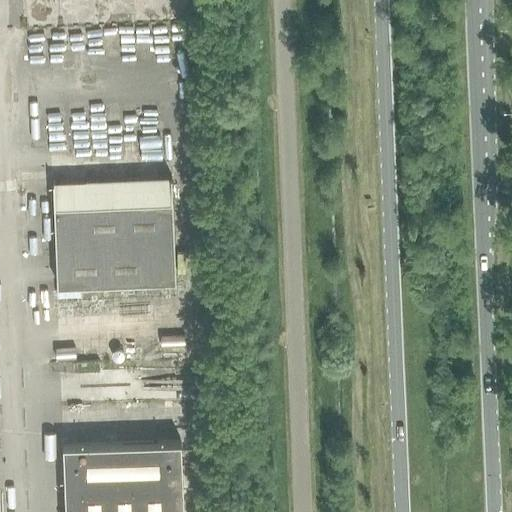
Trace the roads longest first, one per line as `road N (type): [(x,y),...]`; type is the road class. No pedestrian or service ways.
road 1 (primary): [(383,0),(409,511)]
road 2 (primary): [(494,511),(473,0)]
